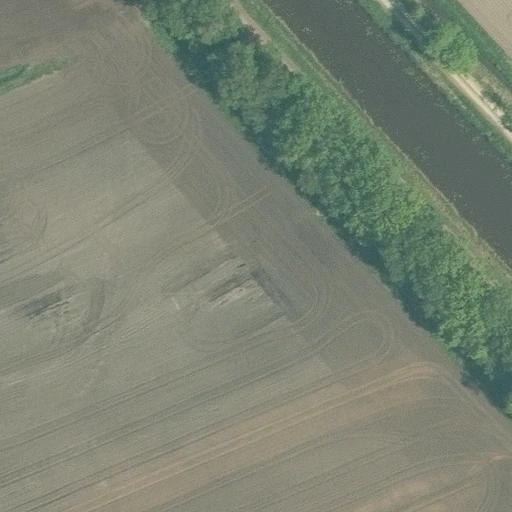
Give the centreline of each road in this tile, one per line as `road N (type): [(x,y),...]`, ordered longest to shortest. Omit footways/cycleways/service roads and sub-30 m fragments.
road 1 (track): [(217,0),(511,312)]
road 2 (track): [(511,138),(381,0)]
